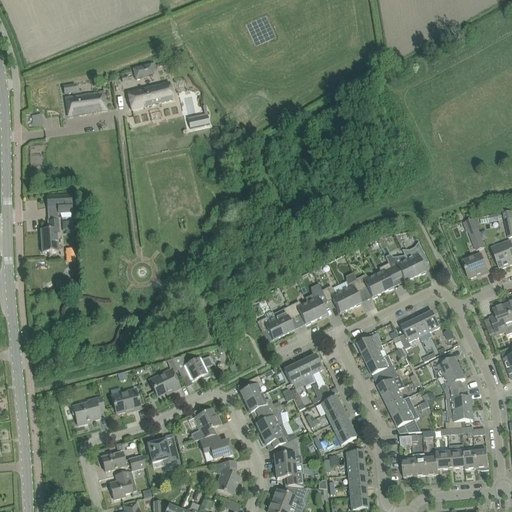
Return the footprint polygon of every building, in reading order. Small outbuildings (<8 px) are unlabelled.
[(153,72),(156,71),(154,63),(132,69),(135,80),(153,74),(153,72)] [(127,94),(131,111),(173,101),(169,84),(127,94)] [(75,85),(63,87),(64,95),(76,94),(75,85)] [(106,111),(103,93),(65,99),(68,118),(106,111)] [(31,115),(32,128),(42,126),(40,114),(31,115)] [(207,117),(188,121),(190,129),(209,125),(207,117)] [(46,198),(47,208),(57,208),(58,214),(72,213),(71,197),(46,198)] [(463,224),(467,234),(469,234),(476,252),(484,248),(474,220),(463,224)] [(57,231),(59,231),(58,222),(48,222),(48,231),(41,231),(42,254),(58,253),(57,231)] [(511,260),(511,259),(511,258),(511,247),(510,242),(491,249),(499,270),(511,265),(511,260)] [(415,278),(420,276),(421,276),(425,274),(425,273),(426,273),(423,268),(428,265),(418,243),(413,249),(409,252),(402,251),(404,257),(405,256),(407,261),(406,261),(415,278)] [(415,278),(406,261),(407,261),(405,256),(404,257),(393,258),(390,255),(385,258),(388,265),(396,281),(401,278),(404,284),(405,283),(405,284),(410,282),(409,281),(415,278)] [(462,263),(469,280),(481,276),(481,277),(488,275),(481,255),(462,263)] [(393,289),(391,283),(396,281),(388,265),(379,269),(379,270),(380,274),(374,277),(382,294),(388,291),(388,292),(393,290),(392,289),(393,289)] [(347,290),(342,293),(350,310),(356,307),(356,308),(360,306),(360,305),(361,305),(356,295),(361,292),(356,281),(353,274),(345,277),(346,285),(347,286),(347,290)] [(365,276),(356,281),(361,292),(367,289),(372,299),(373,300),(377,297),(382,294),(374,277),(369,280),(366,277),(365,276)] [(313,301),(307,304),(316,321),(321,318),(321,319),(326,317),(326,316),(322,306),(327,303),(318,285),(310,289),(312,297),(313,301)] [(318,285),(327,303),(332,301),(339,315),(340,315),(345,313),(344,313),(350,310),(342,293),(336,295),(331,288),(331,287),(321,292),(318,285)] [(298,303),(289,308),(295,319),(300,316),(305,326),(306,326),(306,327),(310,325),(310,324),(316,321),(307,304),(302,307),(299,304),(298,303)] [(511,322),(506,305),(492,311),(495,317),(489,319),(495,334),(489,336),(490,339),(505,333),(507,336),(511,334),(511,322)] [(282,310),(273,315),(272,315),(283,337),(289,334),(289,335),(294,333),(293,332),(294,332),(289,322),(295,319),(289,308),(283,311),(282,310)] [(272,315),(273,315),(272,313),(266,315),(265,319),(256,324),(262,335),(267,332),(272,342),(273,342),(274,343),(278,340),(283,337),(272,315)] [(426,317),(422,318),(429,334),(440,328),(433,313),(430,315),(429,314),(425,316),(426,317)] [(415,322),(412,323),(419,339),(429,334),(422,318),(419,320),(419,319),(415,321),(415,322)] [(405,336),(399,338),(404,348),(405,350),(411,347),(409,344),(419,339),(412,323),(409,325),(409,324),(405,326),(405,327),(401,328),(405,336)] [(392,337),(393,341),(399,338),(396,332),(390,335),(392,337)] [(377,349),(377,348),(382,346),(377,336),(357,346),(358,348),(358,349),(360,353),(362,356),(377,349)] [(393,341),(398,351),(401,350),(404,348),(399,338),(393,341)] [(381,356),(383,349),(382,346),(377,348),(377,349),(362,356),(363,359),(365,363),(367,366),(382,359),(382,358),(381,356)] [(511,356),(503,360),(507,371),(511,369),(511,350),(510,351),(511,354),(511,356)] [(315,356),(305,362),(312,376),(322,371),(315,356)] [(396,372),(388,356),(382,358),(382,359),(367,366),(368,369),(370,373),(372,377),(380,374),(382,379),(396,372)] [(182,358),(172,361),(182,379),(188,376),(191,384),(200,379),(201,382),(210,379),(208,375),(205,369),(212,367),(208,359),(201,362),(200,359),(186,366),(182,358)] [(440,373),(442,378),(460,370),(457,365),(458,364),(455,360),(454,359),(444,364),(442,359),(430,364),(435,374),(440,373)] [(305,362),(294,367),(301,381),(312,376),(305,362)] [(301,381),(294,367),(284,372),(291,386),(301,381)] [(441,387),(446,396),(458,392),(455,386),(465,381),(465,380),(463,375),(462,376),(460,370),(442,378),(445,384),(442,387),(441,387)] [(150,383),(157,399),(169,393),(170,394),(180,389),(171,371),(166,374),(166,375),(150,383)] [(381,395),(383,398),(398,391),(393,380),(399,377),(396,372),(382,379),(385,384),(378,388),(379,391),(378,391),(380,395),(381,395)] [(242,399),(245,404),(262,396),(259,390),(262,387),(263,387),(263,386),(258,377),(247,383),(250,389),(240,393),(240,394),(239,394),(241,399),(242,399)] [(325,386),(318,390),(322,396),(327,394),(328,393),(325,386)] [(127,394),(111,398),(116,416),(130,412),(130,413),(141,410),(135,391),(127,393),(127,394)] [(289,391),(283,394),(288,403),(293,401),(291,396),(289,393),(289,391)] [(386,405),(388,409),(409,398),(409,397),(403,400),(398,391),(383,398),(384,401),(383,401),(385,405),(386,405)] [(446,396),(447,413),(472,410),(471,404),(472,404),(472,399),(471,399),(471,398),(459,400),(458,392),(446,396)] [(297,394),(291,396),(293,401),(299,412),(305,409),(297,394)] [(255,412),(258,418),(281,407),(280,406),(274,409),(269,400),(269,401),(265,401),(262,396),(245,404),(248,410),(247,410),(249,414),(250,414),(250,415),(255,412)] [(321,405),(326,415),(340,408),(335,398),(321,405)] [(391,415),(393,419),(414,408),(409,398),(388,409),(389,411),(388,411),(390,416),(391,415)] [(73,409),(77,427),(87,424),(87,421),(90,421),(91,422),(100,420),(99,413),(104,412),(101,399),(88,403),(88,405),(73,409)] [(258,431),(261,436),(282,426),(279,414),(283,411),(281,407),(258,418),(261,423),(255,426),(256,426),(255,427),(257,431),(258,431)] [(326,415),(331,426),(345,419),(340,408),(326,415)] [(414,408),(393,419),(394,421),(393,422),(395,426),(396,425),(401,435),(419,433),(421,433),(414,421),(419,418),(414,408)] [(200,432),(191,436),(194,443),(217,436),(213,429),(220,426),(217,420),(216,421),(211,411),(204,415),(201,410),(193,414),(195,419),(199,426),(197,427),(200,432)] [(448,431),(461,429),(462,429),(462,423),(473,422),(473,421),(474,421),(473,416),(472,417),(472,410),(447,413),(448,419),(445,420),(445,425),(433,427),(434,432),(442,431),(448,431)] [(331,426),(336,436),(351,429),(345,419),(331,426)] [(279,448),(280,447),(297,439),(294,435),(287,436),(282,426),(261,436),(263,442),(265,447),(266,447),(276,442),(279,448)] [(461,429),(462,435),(467,435),(468,437),(473,437),(473,431),(473,428),(462,429),(461,429)] [(351,429),(336,436),(341,447),(356,439),(351,429)] [(174,436),(176,447),(183,445),(181,434),(174,436)] [(412,446),(411,437),(400,438),(400,447),(412,446)] [(210,453),(213,461),(223,458),(223,460),(232,457),(228,442),(220,444),(218,438),(200,443),(204,455),(210,453)] [(274,457),(275,469),(294,467),(294,460),(299,457),(297,439),(280,447),(281,456),(274,457)] [(179,465),(175,446),(167,448),(165,441),(147,446),(148,449),(146,449),(148,454),(149,453),(152,464),(162,462),(164,469),(179,465)] [(449,462),(452,462),(453,467),(453,470),(454,470),(465,469),(464,454),(464,452),(452,453),(450,453),(448,453),(449,462)] [(487,452),(475,453),(476,470),(481,469),(481,472),(489,471),(488,469),(487,452)] [(346,454),(347,466),(363,464),(362,453),(346,454)] [(452,462),(449,462),(448,453),(436,454),(436,459),(438,471),(449,470),(449,471),(450,471),(450,470),(449,470),(449,468),(453,467),(452,462)] [(465,469),(465,471),(476,470),(475,453),(464,454),(465,469)] [(126,468),(130,467),(132,473),(145,469),(142,458),(129,461),(129,462),(124,463),(122,454),(101,459),(105,474),(126,468)] [(427,477),(425,460),(425,455),(413,457),(414,461),(415,478),(427,477)] [(339,466),(338,456),(328,457),(329,467),(339,466)] [(436,459),(425,460),(427,477),(438,476),(438,471),(436,459)] [(415,478),(414,461),(402,462),(403,479),(415,478)] [(235,489),(234,488),(235,485),(238,486),(241,479),(233,476),(236,469),(235,463),(213,466),(214,471),(213,473),(221,476),(215,491),(232,498),(235,489)] [(347,466),(348,477),(364,476),(363,464),(347,466)] [(294,467),(275,469),(277,481),(284,480),(285,488),(294,488),(303,489),(301,475),(295,473),(294,467)] [(109,485),(114,501),(125,498),(124,496),(132,494),(130,486),(134,485),(131,473),(115,477),(117,483),(109,485)] [(348,477),(349,489),(366,487),(364,476),(348,477)] [(318,490),(323,491),(326,491),(326,486),(326,482),(322,482),(319,485),(318,490)] [(349,489),(350,500),(367,499),(366,487),(349,489)] [(277,491),(272,503),(290,510),(292,505),(298,507),(301,501),(302,502),(307,491),(289,490),(287,495),(277,491)] [(150,491),(143,492),(145,500),(152,498),(150,491)] [(367,499),(350,500),(351,511),(368,510),(367,499)] [(179,511),(180,511),(168,507),(168,508),(160,505),(160,503),(153,503),(153,511),(179,511)] [(230,503),(227,510),(233,511),(238,511),(240,507),(230,503)] [(288,511),(290,510),(272,503),(268,511),(288,511)]
